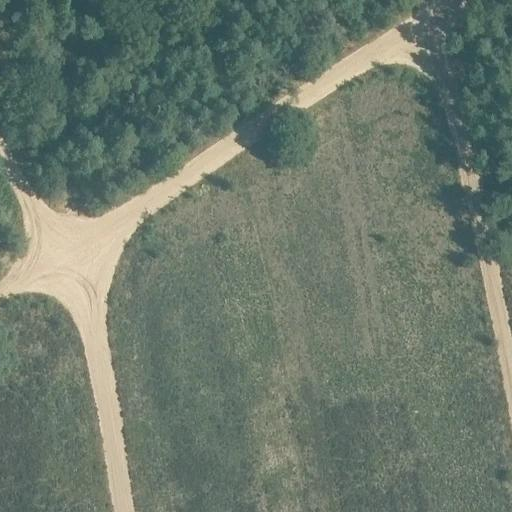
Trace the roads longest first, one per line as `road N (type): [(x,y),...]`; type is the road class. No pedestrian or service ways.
road 1 (track): [(455,0),(0,293)]
road 2 (track): [(0,149),(65,254),(92,323),(123,511)]
road 3 (track): [(511,388),(470,175),(416,26)]
